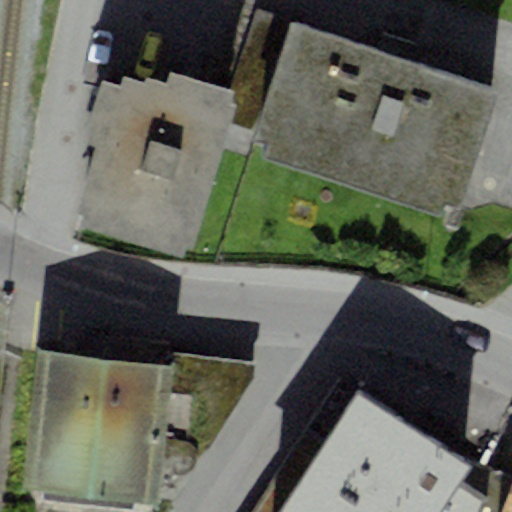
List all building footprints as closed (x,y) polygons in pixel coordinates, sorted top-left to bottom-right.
[(255,132),(291,23),(256,11),(228,91),(239,95),(231,122),(255,132)] [(498,93),(291,23),(255,132),(251,143),(270,149),(266,162),(439,220),(444,206),(458,211),(498,93)] [(228,91),(171,74),(167,85),(146,78),(144,85),(122,78),(119,89),(102,84),(84,140),(97,144),(75,215),(82,218),(78,229),(181,261),(184,251),(190,253),(231,122),(239,95),(228,91)] [(159,505),(171,368),(35,355),(23,493),(159,505)] [(479,511),(484,502),(458,482),(472,470),(358,394),(279,511),(479,511)] [(511,511),(511,486),(502,511),(511,511)]
